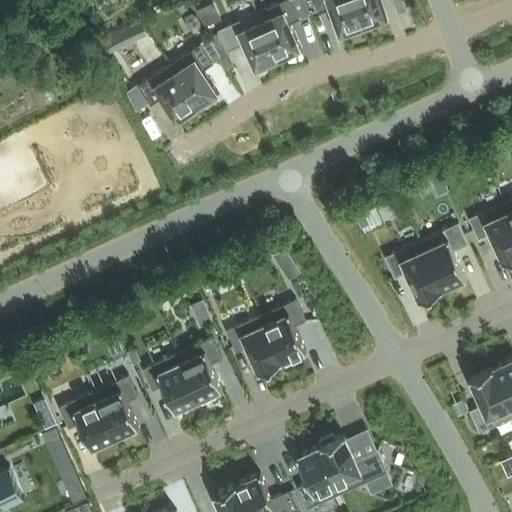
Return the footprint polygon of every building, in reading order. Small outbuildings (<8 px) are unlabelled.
[(279,58),(301,48),(290,22),(301,17),(293,0),(280,0),(257,11),(279,58)] [(305,0),(293,0),(301,17),(311,13),(305,0)] [(354,0),(314,0),(319,12),(331,8),(340,34),(364,25),(354,0)] [(354,0),(364,25),(387,17),(381,0),(354,0)] [(403,0),(394,0),(399,13),(407,10),(403,0)] [(218,28),(228,50),(244,43),(256,68),(279,58),(257,11),(218,28)] [(131,19),(102,32),(110,50),(139,37),(131,19)] [(210,36),(200,42),(214,62),(222,57),(210,36)] [(203,69),(214,62),(200,42),(169,63),(198,106),(219,92),(203,69)] [(228,50),(221,53),(228,67),(234,64),(228,50)] [(198,106),(169,63),(138,83),(150,100),(151,103),(162,96),(177,120),(198,106)] [(138,83),(128,90),(137,108),(150,100),(138,83)] [(442,173),(431,178),(439,193),(449,188),(442,173)] [(511,256),(511,216),(505,201),(469,217),(479,239),(491,233),(503,260),(511,256)] [(364,210),(356,214),(361,227),(370,223),(364,210)] [(443,287),(467,277),(455,250),(469,243),(459,221),(421,239),(443,287)] [(443,287),(421,239),(385,255),(395,277),(407,271),(419,298),(425,296),(426,299),(441,292),(440,289),(443,287)] [(293,259),(280,274),(289,281),(301,265),(293,259)] [(262,313),(283,360),(284,360),(286,364),(299,358),(297,354),(307,349),(295,324),(306,319),(296,298),(262,313)] [(210,312),(198,317),(201,324),(213,319),(210,312)] [(283,360),(262,313),(227,329),(237,351),(248,346),(259,371),(283,360)] [(114,327),(103,332),(108,342),(119,337),(114,327)] [(178,351),(199,398),(201,398),(203,402),(216,396),(214,392),(223,387),(212,362),(222,357),(213,335),(178,351)] [(136,348),(128,351),(133,363),(141,359),(136,348)] [(199,398),(178,351),(143,367),(153,389),(164,384),(175,409),(199,398)] [(41,356),(32,360),(37,370),(42,367),(44,362),(41,356)] [(511,357),(493,366),(511,406),(511,357)] [(20,366),(17,359),(3,365),(6,372),(20,366)] [(511,416),(511,406),(493,366),(470,376),(482,403),(470,409),(480,431),(511,416)] [(94,389),(115,436),(139,425),(128,400),(139,395),(129,373),(94,389)] [(115,436),(94,389),(59,405),(69,427),(80,422),(91,447),(115,436)] [(42,431),(59,468),(72,462),(57,425),(42,431)] [(321,444),(342,491),(388,470),(378,448),(356,458),(345,433),(335,437),(334,433),(320,439),(322,443),(321,444)] [(342,491),(321,444),(297,455),(308,480),(298,485),(307,507),(342,491)] [(0,507),(24,497),(9,465),(0,469),(0,507)] [(237,482),(250,511),(292,511),(283,491),(272,496),(261,471),(237,482)] [(250,511),(237,482),(213,493),(221,511),(250,511)] [(93,511),(88,500),(67,510),(67,511),(93,511)]
